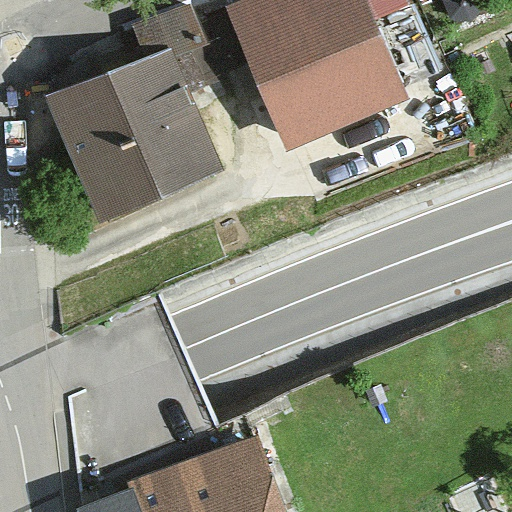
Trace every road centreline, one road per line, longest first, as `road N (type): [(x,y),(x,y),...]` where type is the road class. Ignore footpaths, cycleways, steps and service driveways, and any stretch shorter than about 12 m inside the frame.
road 1 (primary): [(0,437),(196,345),(511,226)]
road 2 (tertiary): [(29,511),(0,374)]
